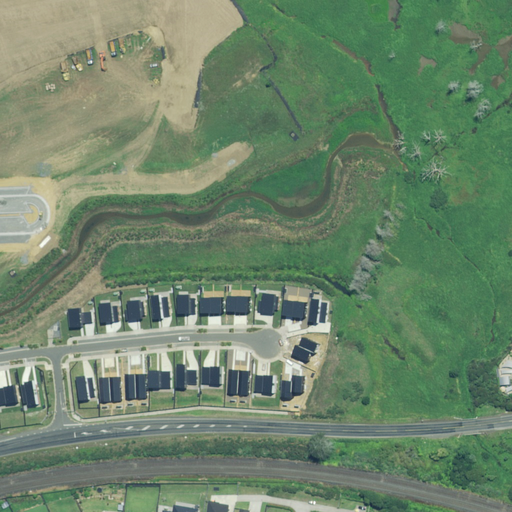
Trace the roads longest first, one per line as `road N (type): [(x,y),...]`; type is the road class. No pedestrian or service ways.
road 1 (secondary): [(511,420),(414,430),(212,426),(65,435)]
road 2 (residential): [(55,350),(182,336),(267,345)]
